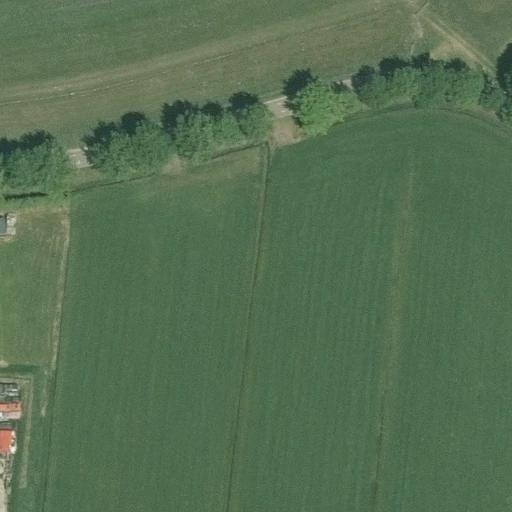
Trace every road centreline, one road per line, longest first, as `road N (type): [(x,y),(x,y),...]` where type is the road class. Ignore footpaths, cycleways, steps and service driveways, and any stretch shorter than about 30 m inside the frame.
road 1 (unclassified): [(511,103),(451,82),(363,90),(165,140),(0,169)]
road 2 (track): [(0,88),(112,76),(376,0)]
road 3 (track): [(405,0),(502,78),(511,102)]
